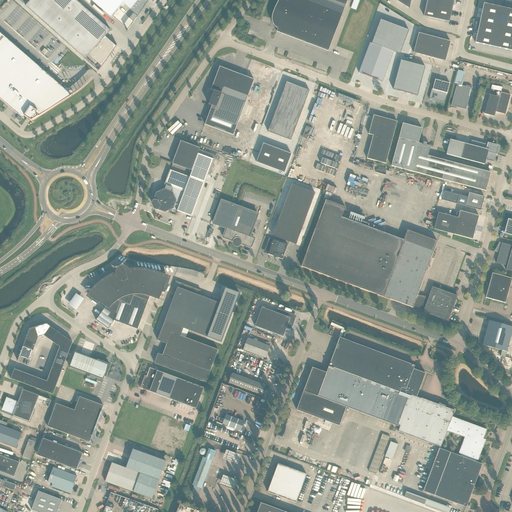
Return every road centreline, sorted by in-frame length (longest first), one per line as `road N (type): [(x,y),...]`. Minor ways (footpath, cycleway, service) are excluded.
road 1 (unclassified): [(511,136),(374,98),(222,38)]
road 2 (unclassified): [(239,511),(321,293)]
road 3 (unclassified): [(163,0),(103,85),(73,110),(27,135),(0,115)]
road 4 (primary): [(198,0),(74,171)]
road 5 (unclassified): [(131,221),(150,141),(222,38)]
road 6 (unclassified): [(457,343),(511,146)]
road 7 (tertiary): [(321,293),(131,221)]
road 8 (primary): [(100,157),(208,0)]
road 9 (unclassified): [(128,364),(78,511)]
road 10 (tertiary): [(457,343),(321,293)]
road 11 (unknown): [(328,459),(346,420),(357,418),(376,431),(358,471)]
